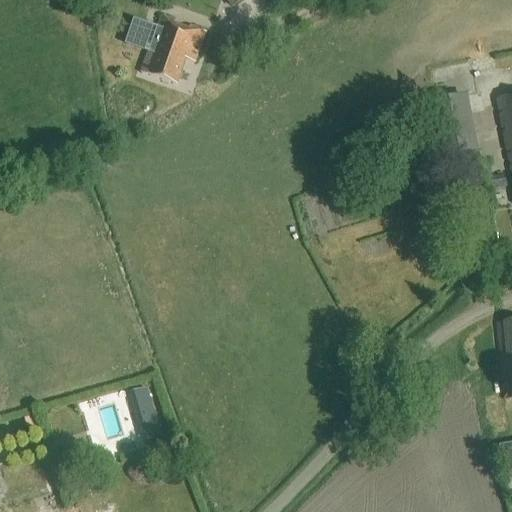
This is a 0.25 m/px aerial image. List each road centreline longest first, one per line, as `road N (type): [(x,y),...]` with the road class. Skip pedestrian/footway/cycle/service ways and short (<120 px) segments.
road 1 (track): [(0,204),(86,173),(202,112),(352,0)]
road 2 (unclassified): [(278,511),(416,356),(465,319),(511,298)]
